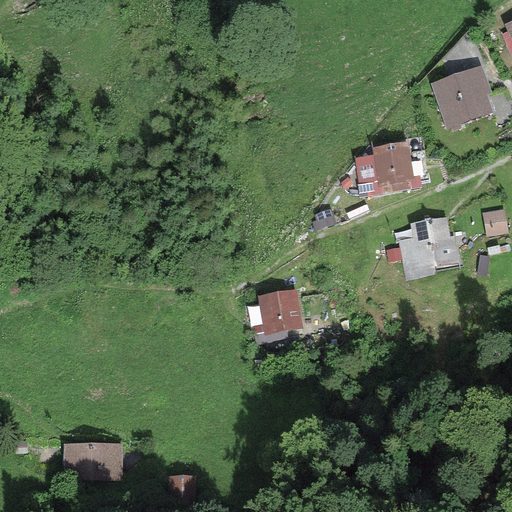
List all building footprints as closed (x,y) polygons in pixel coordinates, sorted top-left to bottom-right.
[(483,77),(438,93),(452,131),(461,128),(458,122),(486,111),(481,97),(489,94),(483,77)] [(361,197),(410,189),(404,154),(378,158),(382,184),(359,188),(361,197)] [(334,225),(330,214),(317,219),(321,229),(334,225)] [(503,231),(500,217),(489,219),(492,233),(503,231)] [(455,261),(452,247),(446,248),(443,227),(417,231),(420,249),(404,252),(408,277),(425,274),(424,268),(433,266),(433,264),(455,261)] [(265,304),(270,333),(296,328),(291,300),(265,304)] [(69,454),(69,477),(114,477),(114,454),(69,454)] [(169,504),(169,508),(190,509),(191,483),(174,483),(174,499),(162,499),(162,504),(169,504)]
